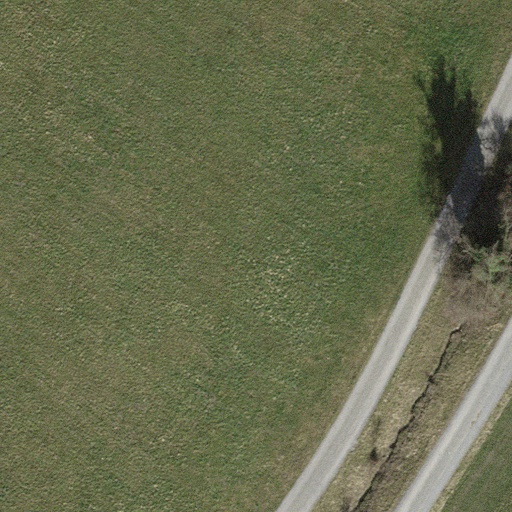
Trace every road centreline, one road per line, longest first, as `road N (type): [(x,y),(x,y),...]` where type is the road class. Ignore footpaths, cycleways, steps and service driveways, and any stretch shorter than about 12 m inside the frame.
road 1 (track): [(288,511),(353,431),(511,95)]
road 2 (track): [(511,343),(414,511)]
